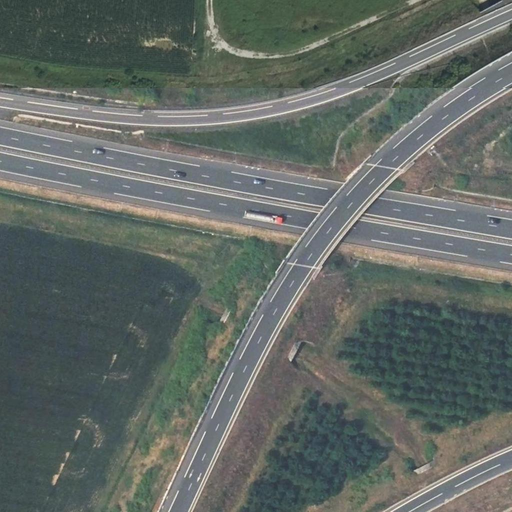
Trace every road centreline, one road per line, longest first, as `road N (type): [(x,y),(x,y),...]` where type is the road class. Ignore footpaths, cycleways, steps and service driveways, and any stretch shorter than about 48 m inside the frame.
road 1 (motorway): [(511,72),(417,136),(327,229),(258,338),(177,511)]
road 2 (motorway): [(511,13),(327,95),(256,112),(163,120),(0,101)]
road 3 (motorway): [(511,229),(0,135)]
road 4 (motorway): [(0,161),(511,254)]
road 5 (track): [(450,511),(386,412),(297,351),(202,305)]
road 6 (track): [(209,0),(219,40),(239,54),(270,57),(418,0)]
road 7 (motorway): [(400,511),(511,454)]
